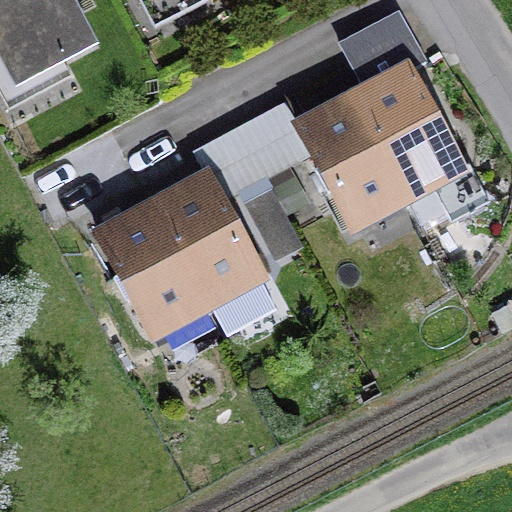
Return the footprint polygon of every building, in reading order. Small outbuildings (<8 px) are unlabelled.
[(68,0),(0,0),(0,52),(17,85),(92,45),(68,0)] [(354,102),(406,199),(421,226),(460,206),(454,194),(466,187),(440,134),(445,131),(432,107),(427,110),(408,73),(381,87),(354,102)] [(352,228),(406,199),(354,102),(326,117),(300,131),(320,168),(315,170),(328,194),(333,192),(352,228)] [(320,168),(285,103),(264,114),(241,127),(276,191),(315,170),(320,168)] [(233,215),(276,191),(241,127),(219,139),(192,153),(208,181),(227,217),(233,215)] [(207,307),(210,305),(227,338),(277,312),(241,242),(246,240),(233,215),(227,217),(208,181),(181,196),(154,210),(210,316),(207,307)] [(183,330),(210,316),(154,210),(127,225),(100,239),(119,275),(114,278),(128,302),(133,300),(152,336),(179,322),(183,330)]
